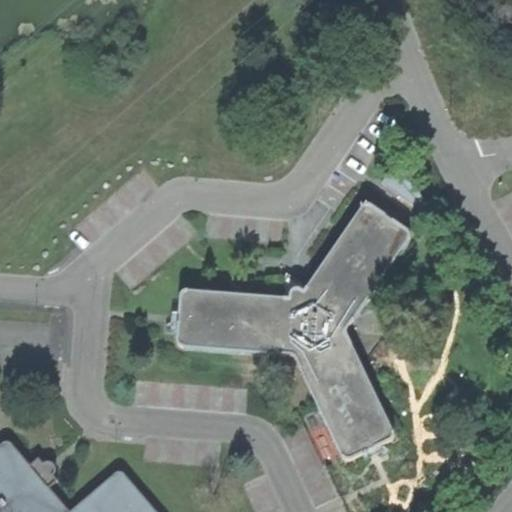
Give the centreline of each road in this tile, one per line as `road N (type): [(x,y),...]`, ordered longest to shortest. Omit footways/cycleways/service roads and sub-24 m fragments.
road 1 (unclassified): [(402,45),(299,189),(253,201),(171,200),(102,261),(92,290)]
road 2 (unclassified): [(92,290),(86,381),(102,412),(254,434),(275,455),(301,511)]
road 3 (unclassified): [(451,162),(511,274)]
road 4 (unclassified): [(402,45),(451,162)]
